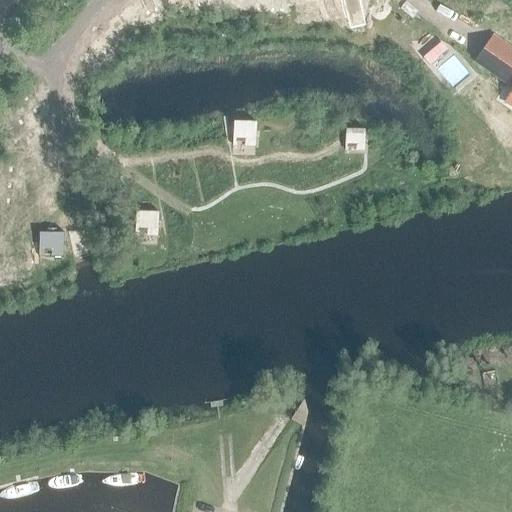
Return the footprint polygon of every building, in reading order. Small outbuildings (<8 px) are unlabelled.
[(139,0),(146,16),(157,12),(152,0),(139,0)] [(196,0),(196,8),(208,8),(208,0),(196,0)] [(270,0),(270,13),(282,14),(282,0),(270,0)] [(345,0),(341,6),(395,43),(409,22),(377,0),(345,0)] [(107,62),(101,33),(86,36),(92,65),(107,62)] [(506,84),(507,82),(511,85),(511,93),(505,103),(511,106),(511,61),(507,69),(495,60),(488,71),(506,84)] [(17,96),(16,127),(32,127),(33,97),(17,96)] [(232,124),(232,140),(235,140),(244,140),(246,140),(246,145),(254,145),(254,125),(232,124)] [(345,131),(344,146),(357,146),(357,150),(363,150),(363,132),(345,131)] [(134,214),(134,230),(137,230),(146,230),(148,230),(148,235),(156,235),(156,214),(134,214)] [(38,232),(38,248),(41,248),(50,248),(52,248),(51,253),(62,253),(62,233),(54,232),(46,232),(38,232)]
